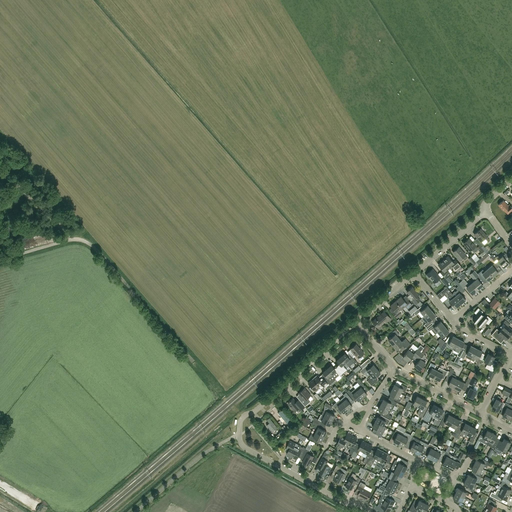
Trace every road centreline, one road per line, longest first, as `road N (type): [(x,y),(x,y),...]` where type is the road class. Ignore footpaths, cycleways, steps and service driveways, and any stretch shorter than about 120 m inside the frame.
road 1 (residential): [(372,511),(239,442),(240,419),(355,323)]
road 2 (unclassified): [(223,397),(87,240),(0,261)]
